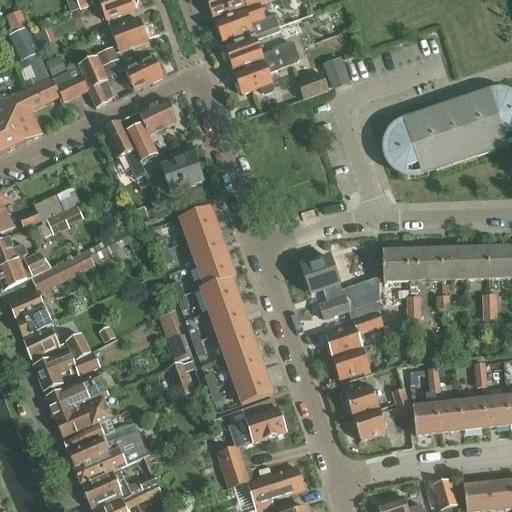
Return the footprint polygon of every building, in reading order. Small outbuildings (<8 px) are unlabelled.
[(63,0),(64,0),(66,8),(90,0),(63,0)] [(91,0),(90,0),(66,8),(69,16),(80,13),(94,8),(91,0)] [(98,0),(97,0),(101,11),(99,12),(103,22),(105,22),(106,24),(137,13),(136,10),(137,7),(136,2),(132,0),(98,0)] [(205,0),(204,3),(206,9),(210,10),(214,20),(252,6),(254,10),(261,7),(279,1),(278,0),(205,0)] [(245,13),(215,24),(222,46),(252,34),(254,39),(256,39),(279,30),(275,17),(267,20),(261,7),(254,10),(245,13)] [(21,13),(7,19),(11,30),(25,24),(21,13)] [(140,21),(110,32),(119,55),(149,45),(140,21)] [(25,30),(9,38),(21,65),(27,62),(27,61),(37,56),(25,30)] [(279,30),(256,39),(257,42),(281,34),(279,30)] [(49,31),(35,37),(40,51),(55,45),(49,31)] [(254,39),(224,50),(232,73),(254,65),(255,68),(265,65),(296,54),(294,47),(290,45),(273,51),(272,54),(262,58),(257,42),(256,39),(254,39)] [(114,52),(98,59),(102,70),(119,63),(114,52)] [(256,69),(234,77),(242,98),(260,91),(262,96),(265,98),(272,95),(274,91),(272,86),(273,86),(269,76),(297,66),(299,62),(296,54),(265,65),(255,68),(256,69)] [(37,56),(27,61),(27,62),(35,81),(31,82),(35,90),(50,83),(37,56)] [(61,58),(46,64),(54,81),(68,75),(61,58)] [(119,63),(102,70),(107,80),(124,72),(134,94),(163,81),(153,58),(130,70),(126,60),(119,63)] [(98,59),(77,69),(78,70),(89,93),(98,112),(110,106),(109,104),(116,101),(107,80),(102,70),(98,59)] [(339,62),(326,67),(334,89),(347,84),(342,71),(339,64),(339,62)] [(54,81),(52,82),(61,100),(63,106),(89,93),(78,70),(68,75),(54,81)] [(322,76),(298,85),(304,102),(329,92),(322,76)] [(0,106),(0,158),(42,138),(42,136),(31,115),(61,100),(52,82),(50,83),(35,90),(0,106)] [(385,146),(385,150),(385,154),(387,159),(389,163),(392,166),(395,169),(398,172),(402,173),(407,174),(407,170),(422,165),(424,172),(502,146),(500,139),(511,134),(511,96),(511,95),(507,93),(502,92),(498,92),(494,92),(489,93),(491,98),(404,128),(403,123),(399,125),(395,127),(392,130),(389,133),(387,137),(386,141),(385,146)] [(143,127),(125,135),(135,154),(137,160),(138,160),(140,166),(158,157),(149,139),(177,125),(168,103),(138,117),(143,127)] [(120,125),(103,132),(104,134),(118,162),(126,158),(132,170),(131,170),(136,181),(146,177),(143,171),(140,166),(138,160),(137,160),(135,154),(125,135),(120,125)] [(158,157),(140,166),(143,171),(146,177),(148,181),(159,177),(160,178),(164,176),(171,196),(202,185),(193,158),(167,167),(162,156),(158,157)] [(0,237),(14,230),(5,210),(10,207),(3,192),(0,193),(0,237)] [(35,213),(19,220),(23,232),(40,224),(41,225),(45,223),(75,209),(67,192),(56,198),(34,209),(35,213)] [(159,208),(147,213),(151,225),(164,220),(159,208)] [(75,209),(45,223),(52,237),(82,223),(75,209)] [(208,211),(180,221),(189,244),(220,233),(211,210),(208,211)] [(136,228),(129,231),(132,238),(139,235),(136,228)] [(220,233),(189,244),(197,267),(228,256),(220,233)] [(163,238),(156,241),(161,254),(168,252),(163,238)] [(0,243),(0,269),(29,259),(28,257),(24,248),(23,246),(15,251),(10,239),(0,243)] [(106,243),(88,253),(94,264),(99,261),(112,254),(106,243)] [(511,250),(486,251),(487,284),(511,282),(511,262),(511,261),(511,253),(511,250)] [(486,251),(461,252),(462,284),(487,284),(486,251)] [(168,252),(161,254),(166,268),(173,265),(168,252)] [(461,252),(435,253),(436,285),(462,284),(461,252)] [(52,271),(31,282),(38,296),(95,267),(94,264),(88,253),(79,258),(52,271)] [(435,253),(409,254),(410,286),(436,285),(435,253)] [(29,259),(0,269),(0,281),(4,293),(31,282),(52,271),(39,254),(29,259)] [(409,254),(383,255),(384,287),(410,286),(409,254)] [(228,256),(197,267),(205,290),(236,279),(228,256)] [(329,259),(301,269),(311,297),(326,292),(331,306),(319,310),(323,322),(327,321),(349,314),(342,294),(329,259)] [(205,290),(201,292),(209,315),(241,304),(233,281),(237,280),(236,279),(205,290)] [(375,304),(349,314),(352,324),(380,315),(380,303),(379,281),(368,284),(375,304)] [(180,284),(172,287),(177,300),(185,298),(180,284)] [(368,284),(342,294),(349,314),(375,304),(368,284)] [(38,296),(10,310),(23,341),(30,337),(53,326),(38,296)] [(185,298),(177,300),(182,314),(190,311),(185,298)] [(496,298),(483,299),(483,310),(496,310),(496,298)] [(449,300),(436,300),(437,313),(450,313),(449,300)] [(420,301),(407,301),(407,315),(420,314),(420,301)] [(241,304),(209,315),(218,338),(249,327),(241,304)] [(496,310),(483,310),(484,324),(490,324),(496,324),(496,310)] [(420,314),(407,315),(408,329),(421,328),(420,314)] [(173,315),(160,319),(168,342),(181,337),(173,315)] [(355,329),(325,339),(332,361),(363,351),(359,338),(380,329),(380,316),(354,325),(355,329)] [(249,327),(218,338),(226,361),(257,350),(249,327)] [(109,328),(100,333),(105,345),(115,340),(109,328)] [(197,330),(189,333),(194,347),(201,344),(197,330)] [(51,332),(24,344),(31,363),(35,361),(38,367),(69,352),(66,346),(65,346),(59,349),(51,332)] [(181,337),(168,342),(176,365),(189,360),(181,337)] [(81,338),(66,346),(69,352),(70,354),(75,364),(90,356),(81,338)] [(201,344),(194,347),(199,360),(206,357),(201,344)] [(257,350),(226,361),(234,384),(265,373),(257,350)] [(363,351),(332,361),(339,383),(370,373),(363,351)] [(34,369),(33,369),(44,395),(66,386),(62,378),(76,372),(79,379),(101,370),(95,357),(74,365),(70,354),(34,369)] [(181,366),(168,371),(178,400),(191,396),(181,366)] [(479,367),(474,368),(475,379),(486,378),(485,367),(479,367)] [(433,372),(427,373),(428,384),(439,383),(438,372),(433,372)] [(265,373),(234,384),(243,407),(274,396),(265,373)] [(46,399),(45,399),(55,423),(105,402),(104,401),(109,399),(98,376),(74,387),(46,399)] [(213,376),(206,379),(211,393),(218,390),(213,376)] [(486,378),(475,379),(476,391),(488,389),(486,378)] [(439,383),(428,384),(429,396),(436,395),(440,395),(439,383)] [(352,395),(345,398),(353,421),(379,412),(370,389),(352,395)] [(218,390),(211,393),(215,406),(223,403),(218,390)] [(404,392),(391,395),(395,406),(407,402),(404,392)] [(427,408),(412,410),(416,438),(440,435),(436,407),(437,407),(436,395),(429,396),(425,396),(427,408)] [(506,399),(483,402),(486,430),(509,428),(506,399)] [(274,400),(232,414),(236,427),(246,422),(267,415),(278,412),(274,400)] [(105,402),(55,423),(64,443),(92,430),(114,420),(110,410),(108,411),(105,402)] [(407,402),(395,406),(399,416),(408,414),(411,413),(407,402)] [(483,402),(460,404),(463,433),(486,430),(483,402)] [(437,407),(436,407),(440,435),(463,433),(460,404),(437,407)] [(236,427),(231,429),(237,449),(238,452),(239,451),(288,436),(279,411),(278,412),(267,415),(246,422),(236,427)] [(379,412),(353,421),(360,444),(387,435),(379,412)] [(111,424),(64,444),(67,456),(68,455),(116,434),(111,424)] [(102,442),(69,458),(75,473),(81,488),(113,475),(120,472),(127,469),(127,467),(149,458),(138,433),(105,447),(102,442)] [(237,449),(216,456),(220,467),(228,493),(250,485),(239,451),(238,452),(237,449)] [(298,470),(248,486),(256,511),(261,511),(273,508),(272,505),(305,494),(298,470)] [(113,475),(81,488),(90,511),(92,511),(123,500),(123,499),(138,494),(139,495),(142,493),(142,492),(139,484),(128,489),(120,472),(113,475)] [(154,477),(139,484),(142,492),(157,486),(154,477)] [(450,483),(433,487),(440,511),(447,511),(458,509),(450,483)] [(511,511),(511,484),(489,487),(491,511),(511,511)] [(123,500),(92,511),(126,511),(126,510),(162,496),(157,486),(142,492),(142,493),(139,495),(138,494),(123,499),(123,500)] [(491,511),(489,487),(464,490),(466,511),(491,511)] [(405,499),(378,508),(378,511),(423,511),(422,507),(409,511),(405,499)]
